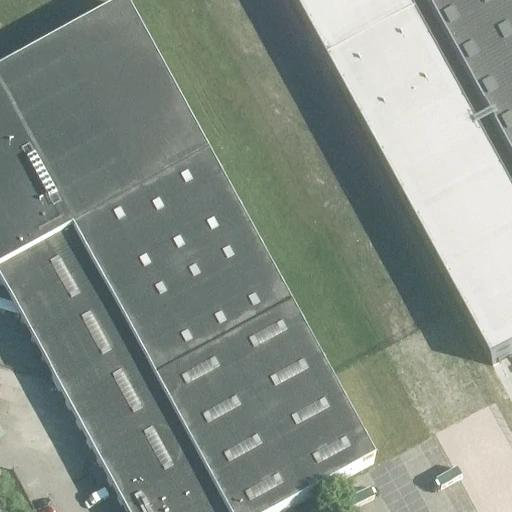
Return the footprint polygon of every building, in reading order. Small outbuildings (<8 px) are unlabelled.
[(406,0),(291,0),(328,68),(417,19),(406,0)] [(511,0),(424,0),(428,7),(511,160),(511,0)] [(0,75),(0,272),(206,160),(123,8),(0,75)] [(511,193),(417,19),(328,68),(492,367),(511,356),(511,193)] [(286,511),(373,465),(206,160),(0,272),(0,287),(122,511),(286,511)]
